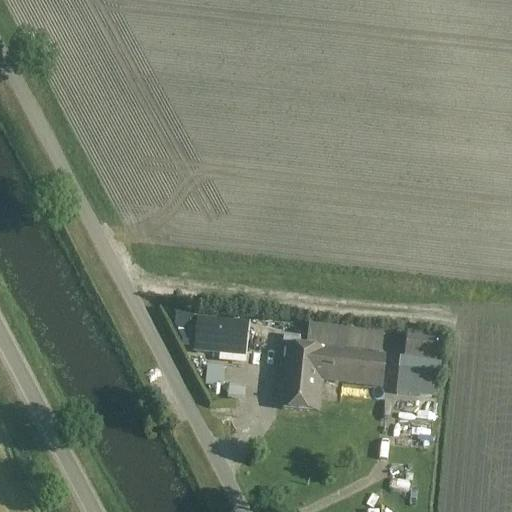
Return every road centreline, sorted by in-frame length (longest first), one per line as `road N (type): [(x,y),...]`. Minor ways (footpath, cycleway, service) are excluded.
road 1 (unclassified): [(243,511),(0,50)]
road 2 (unclassified): [(91,511),(0,337)]
